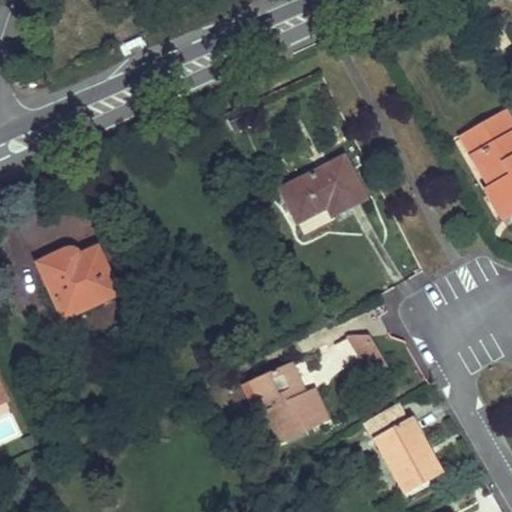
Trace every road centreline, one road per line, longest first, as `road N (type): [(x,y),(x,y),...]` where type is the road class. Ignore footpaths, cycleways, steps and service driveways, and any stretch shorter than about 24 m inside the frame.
road 1 (primary): [(328,0),(0,152)]
road 2 (residential): [(499,299),(431,336),(511,480)]
